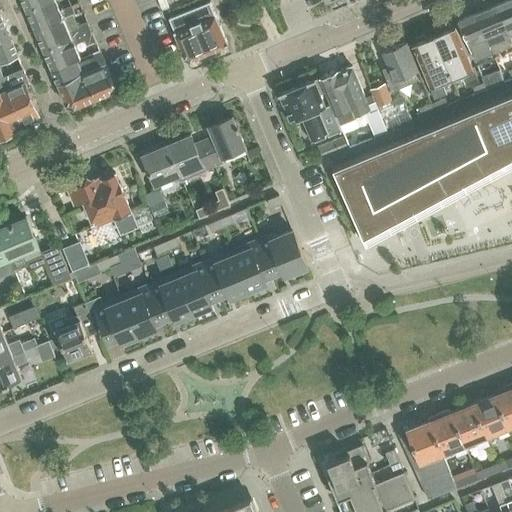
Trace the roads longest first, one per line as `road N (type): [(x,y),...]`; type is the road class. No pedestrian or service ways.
road 1 (residential): [(0,424),(336,283)]
road 2 (residential): [(266,450),(511,351)]
road 3 (residential): [(21,511),(266,450)]
road 4 (residential): [(336,283),(247,64)]
road 5 (residential): [(336,283),(367,287),(511,257)]
road 6 (residential): [(65,144),(7,0)]
